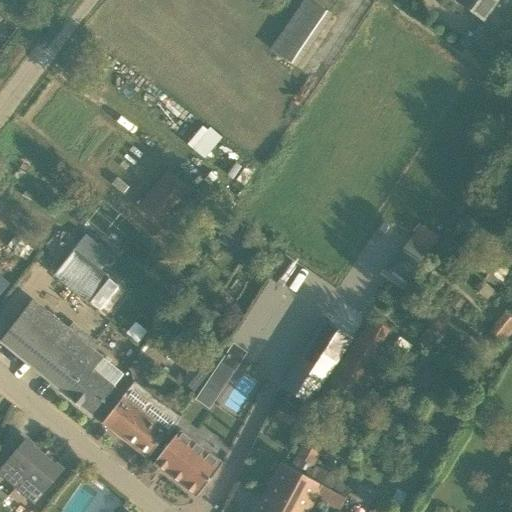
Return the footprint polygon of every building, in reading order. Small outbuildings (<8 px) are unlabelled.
[(303,0),(295,13),(318,29),(329,13),(309,0),(303,0)] [(457,0),(456,2),(482,21),(496,0),(457,0)] [(489,53),(499,39),(479,24),(468,38),(489,53)] [(204,156),(221,135),(202,121),(186,142),(204,156)] [(139,207),(160,223),(188,187),(167,170),(139,207)] [(419,224),(413,236),(432,246),(438,234),(419,224)] [(87,303),(104,282),(109,275),(100,268),(108,258),(82,237),(52,275),(87,303)] [(291,288),(272,276),(240,327),(259,339),(291,288)] [(69,328),(34,300),(0,342),(91,415),(118,381),(124,374),(92,350),(94,348),(69,328)] [(428,302),(418,316),(430,324),(440,332),(440,331),(449,318),(428,302)] [(502,313),(487,333),(502,344),(511,330),(511,320),(504,314),(502,313)] [(344,409),(369,365),(388,329),(376,321),(370,318),(345,356),(320,396),(344,409)] [(280,386),(309,405),(353,338),(324,319),(280,386)] [(184,374),(198,386),(206,375),(193,364),(184,374)] [(224,387),(210,378),(195,400),(209,409),(224,387)] [(147,458),(165,436),(169,431),(123,396),(102,423),(147,458)] [(335,427),(317,418),(295,460),(312,469),(335,427)] [(197,496),(198,495),(223,463),(177,433),(154,463),(197,496)] [(0,477),(14,489),(43,455),(25,439),(0,467),(0,477)] [(33,505),(62,471),(43,455),(14,489),(33,505)] [(304,511),(311,497),(339,511),(346,497),(313,480),(278,461),(254,511),(304,511)]
